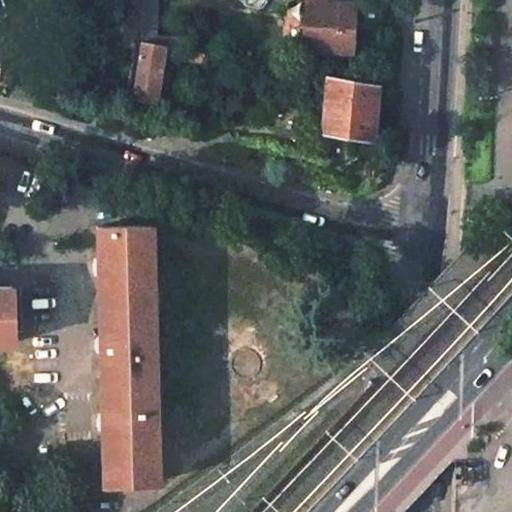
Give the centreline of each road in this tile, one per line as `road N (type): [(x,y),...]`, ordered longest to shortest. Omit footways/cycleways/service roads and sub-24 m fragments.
road 1 (residential): [(425,243),(0,121)]
road 2 (secondary): [(511,331),(338,511)]
road 3 (unclassified): [(425,243),(442,0)]
road 4 (unclassified): [(419,399),(425,243)]
